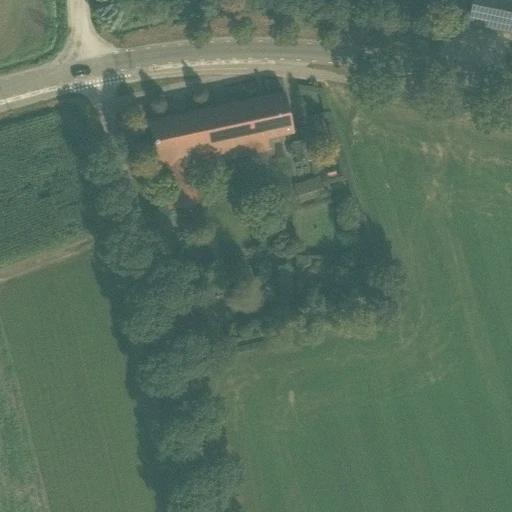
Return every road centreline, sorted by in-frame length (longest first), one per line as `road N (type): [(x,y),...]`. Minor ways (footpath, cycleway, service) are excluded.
road 1 (unclassified): [(210,511),(89,66)]
road 2 (tertiary): [(511,86),(373,58),(266,48),(89,66)]
